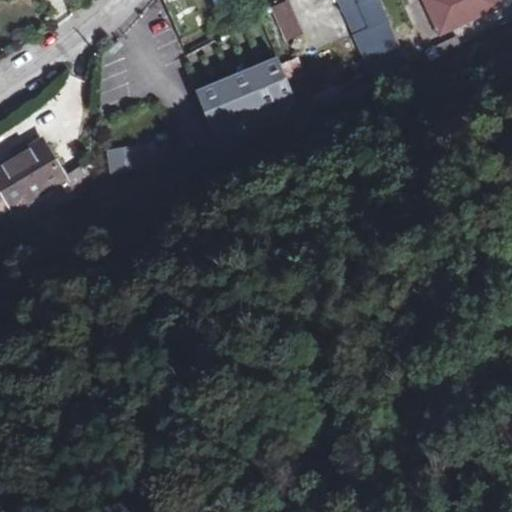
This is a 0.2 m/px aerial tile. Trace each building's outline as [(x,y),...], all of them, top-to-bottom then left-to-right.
[(286,0),(271,5),(284,43),(302,37),(289,0),(286,0)] [(380,0),(336,0),(355,36),(358,34),(389,20),(380,0)] [(425,0),(441,34),(500,6),(496,0),(425,0)] [(389,20),(358,34),(381,84),(411,70),(409,67),(404,54),(389,20)] [(421,54),(425,62),(457,47),(454,41),(447,45),(443,43),(421,54)] [(412,50),(404,54),(409,67),(417,64),(412,50)] [(290,60),(280,64),(294,97),(291,98),(300,121),(314,116),(290,60)] [(294,97),(280,64),(279,61),(201,92),(216,129),(231,123),(241,145),(300,121),(291,98),(294,97)] [(231,123),(216,129),(226,152),(241,145),(231,123)] [(25,227),(73,199),(61,181),(65,178),(44,142),(0,167),(0,187),(12,209),(14,208),(25,227)] [(106,149),(111,176),(144,170),(139,144),(106,149)]
